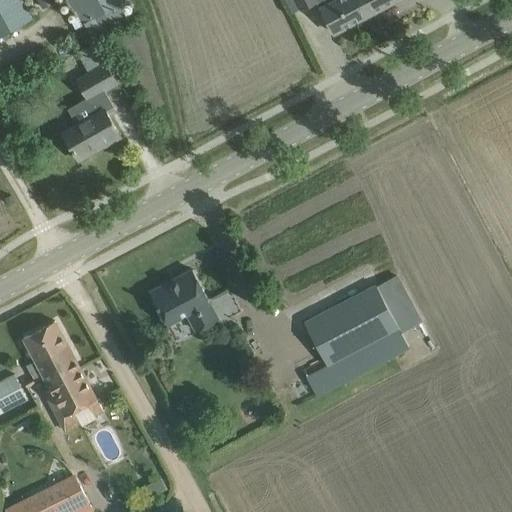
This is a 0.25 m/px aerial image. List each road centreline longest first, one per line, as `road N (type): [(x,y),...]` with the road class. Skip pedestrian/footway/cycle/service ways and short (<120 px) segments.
road 1 (tertiary): [(58,263),(511,19)]
road 2 (track): [(198,511),(66,279)]
road 3 (unclassified): [(58,263),(0,157)]
